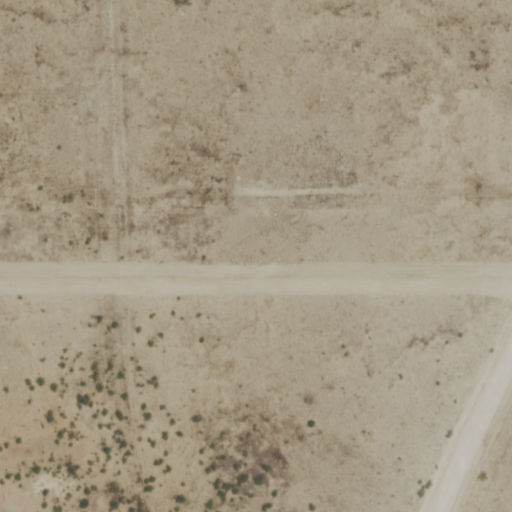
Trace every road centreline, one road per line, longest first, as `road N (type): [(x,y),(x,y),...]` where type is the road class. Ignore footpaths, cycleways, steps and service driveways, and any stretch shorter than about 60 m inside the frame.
road 1 (residential): [(86,0),(88,102),(159,174),(511,186)]
road 2 (residential): [(439,511),(511,360)]
